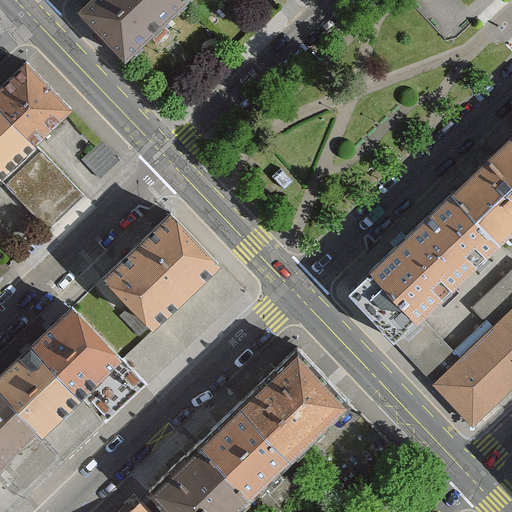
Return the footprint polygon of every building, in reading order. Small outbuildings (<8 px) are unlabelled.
[(86,0),(79,7),(124,54),(180,0),(86,0)] [(24,62),(0,85),(0,103),(36,140),(69,109),(24,62)] [(0,103),(0,174),(36,140),(0,103)] [(511,134),(441,201),(489,250),(511,228),(511,134)] [(36,140),(0,174),(0,177),(47,226),(84,191),(36,140)] [(100,140),(81,157),(100,177),(119,160),(100,140)] [(441,201),(352,286),(428,373),(449,353),(416,319),(489,250),(441,201)] [(169,213),(103,276),(149,324),(157,316),(215,261),(169,213)] [(0,255),(0,273),(9,264),(0,255)] [(215,261),(157,316),(162,321),(185,346),(243,291),(215,261)] [(511,265),(476,300),(492,318),(511,299),(511,265)] [(511,299),(492,318),(428,380),(469,422),(511,380),(511,299)] [(122,356),(73,305),(34,342),(83,393),(122,356)] [(185,346),(162,321),(123,357),(147,382),(185,346)] [(83,393),(34,342),(0,374),(0,384),(44,430),(83,393)] [(343,396),(297,347),(250,391),(295,440),(343,396)] [(108,419),(147,382),(123,357),(122,356),(83,393),(108,419)] [(0,384),(0,464),(4,469),(38,436),(44,430),(0,384)] [(295,440),(250,391),(202,436),(247,485),(295,440)] [(44,430),(38,436),(63,462),(108,419),(83,393),(44,430)] [(38,436),(4,469),(29,495),(63,462),(38,436)] [(217,511),(247,485),(202,436),(151,483),(178,511),(217,511)] [(4,469),(0,472),(0,511),(11,511),(29,495),(4,469)] [(146,511),(135,500),(121,511),(146,511)]
